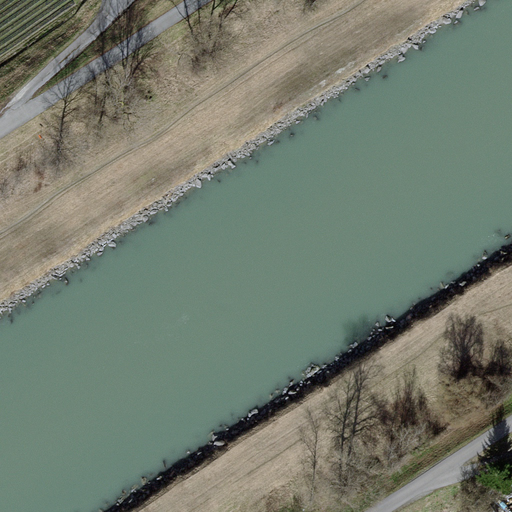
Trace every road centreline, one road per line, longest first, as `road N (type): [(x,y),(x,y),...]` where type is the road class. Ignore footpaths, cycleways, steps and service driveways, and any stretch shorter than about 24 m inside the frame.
road 1 (track): [(0,127),(198,0)]
road 2 (track): [(114,0),(0,125)]
road 3 (unclassified): [(511,424),(378,511)]
